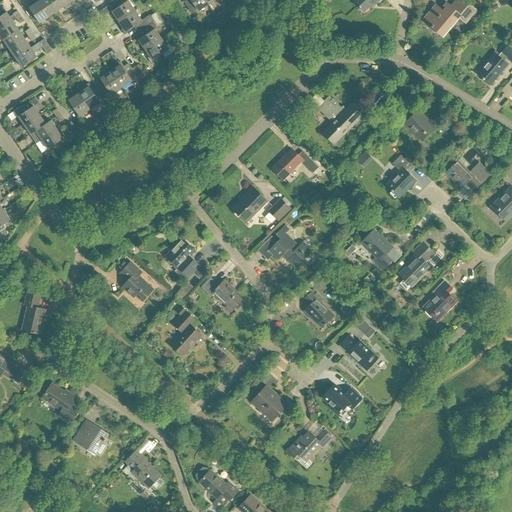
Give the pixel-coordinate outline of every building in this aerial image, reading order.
[(51,20),(37,0),(32,0),(31,1),(34,5),(29,8),(26,10),(29,15),(32,13),(39,23),(46,19),(48,23),(51,20)] [(37,0),(51,20),(54,19),(51,15),(58,11),(50,0),(37,0)] [(50,0),(58,11),(64,7),(66,10),(69,8),(63,0),(50,0)] [(63,0),(69,8),(72,7),(69,3),(73,0),(63,0)] [(114,16),(119,22),(135,11),(128,1),(129,0),(116,0),(111,4),(114,9),(109,12),(112,17),(114,16)] [(209,4),(205,0),(187,0),(184,3),(191,13),(197,9),(199,11),(209,4)] [(354,0),(353,1),(364,12),(374,4),(375,5),(380,0),(354,0)] [(430,27),(442,37),(459,18),(465,23),(475,11),(462,0),(457,0),(451,8),(446,4),(441,10),(436,5),(425,18),(433,24),(430,27)] [(0,16),(0,30),(13,22),(13,21),(16,19),(21,16),(17,11),(13,14),(13,15),(10,17),(3,8),(0,10),(3,15),(0,16)] [(133,26),(138,33),(154,22),(150,15),(142,21),(135,11),(119,22),(123,28),(121,30),(125,35),(130,31),(129,30),(133,26)] [(151,16),(155,22),(157,26),(164,22),(157,12),(151,16)] [(0,30),(0,36),(4,41),(19,31),(13,22),(0,30)] [(141,44),(146,51),(162,40),(155,30),(158,27),(154,22),(138,33),(141,37),(135,40),(139,46),(141,44)] [(4,41),(10,50),(25,39),(19,31),(4,41)] [(10,50),(16,59),(31,48),(25,39),(10,50)] [(31,48),(16,59),(22,68),(37,57),(34,53),(42,48),(47,54),(52,51),(44,39),(31,48)] [(162,40),(146,51),(150,57),(148,58),(151,63),(157,60),(156,58),(163,53),(166,58),(174,52),(169,45),(166,46),(162,40)] [(477,74),(490,85),(508,64),(504,61),(507,58),(511,62),(511,49),(508,46),(498,57),(495,54),(477,74)] [(117,67),(110,72),(121,88),(131,82),(133,85),(140,80),(132,69),(129,64),(124,67),(120,62),(115,65),(117,67)] [(138,65),(132,69),(140,80),(146,76),(138,65)] [(6,81),(11,79),(6,68),(1,71),(6,81)] [(101,83),(97,85),(107,101),(109,100),(110,99),(109,93),(110,93),(111,95),(121,88),(110,72),(104,76),(103,74),(97,78),(101,83)] [(85,89),(78,93),(89,110),(99,103),(98,101),(101,99),(103,102),(107,101),(97,85),(92,89),(89,83),(83,87),(85,89)] [(89,110),(78,93),(72,98),(71,96),(66,99),(69,105),(71,104),(80,116),(89,110)] [(14,111),(24,126),(40,116),(34,107),(39,103),(35,98),(24,106),(23,104),(14,111)] [(337,104),(338,103),(333,98),(327,105),(324,102),(317,109),(332,124),(324,132),(334,143),(353,124),(356,127),(363,120),(361,118),(363,116),(351,104),(346,109),(343,106),(341,108),(337,104)] [(399,120),(414,134),(415,132),(423,140),(435,127),(418,110),(410,118),(406,113),(399,120)] [(24,126),(31,135),(35,132),(35,131),(46,124),(40,116),(24,126)] [(81,120),(75,124),(83,136),(89,132),(81,120)] [(36,144),(41,140),(57,130),(51,121),(46,124),(35,131),(35,132),(31,135),(36,144)] [(361,126),(364,129),(369,125),(365,121),(361,126)] [(83,136),(75,124),(70,128),(81,144),(86,140),(83,136)] [(57,130),(41,140),(48,150),(59,142),(60,144),(66,139),(62,133),(60,135),(57,130)] [(272,169),(283,180),(303,161),(291,149),(272,169)] [(392,164),(399,171),(385,185),(399,199),(416,181),(409,174),(414,168),(401,155),(392,164)] [(303,164),(313,174),(319,168),(309,158),(303,164)] [(466,184),(473,191),(490,174),(479,164),(470,174),(458,161),(446,173),(461,189),(466,184)] [(232,208),(245,222),(256,212),(257,212),(267,202),(253,187),(232,208)] [(511,189),(510,188),(491,207),(505,222),(511,214),(511,189)] [(269,212),(278,221),(290,209),(281,200),(269,212)] [(4,211),(0,213),(0,227),(10,220),(4,211)] [(278,259),(277,260),(277,261),(283,255),(287,258),(286,259),(295,268),(311,252),(302,243),(297,248),(293,245),(295,243),(294,243),(285,234),(287,233),(286,233),(289,230),(284,226),(275,235),(280,239),(268,251),(268,252),(269,251),(278,259)] [(375,258),(372,260),(382,271),(392,261),(386,255),(393,248),(384,238),(383,239),(374,229),(360,243),(375,258)] [(171,263),(170,265),(176,271),(178,269),(188,278),(200,266),(189,256),(195,250),(183,238),(165,257),(171,263)] [(400,284),(406,291),(408,289),(411,287),(423,275),(422,273),(429,267),(430,268),(431,268),(425,262),(434,254),(422,243),(413,252),(415,255),(406,264),(407,265),(398,274),(404,280),(401,282),(401,283),(400,284)] [(341,251),(344,253),(349,247),(347,245),(341,251)] [(128,281),(122,287),(133,297),(135,295),(142,302),(153,290),(139,276),(142,273),(130,262),(120,273),(128,281)] [(201,288),(209,296),(212,293),(225,305),(226,304),(233,310),(242,300),(232,290),(233,289),(224,280),(219,285),(211,278),(201,288)] [(432,293),(435,295),(423,308),(437,322),(457,302),(448,294),(452,289),(444,281),(432,293)] [(176,294),(183,300),(194,288),(188,282),(176,294)] [(29,301),(22,330),(40,335),(46,310),(38,308),(41,294),(28,290),(26,300),(29,301)] [(320,303),(324,300),(314,290),(304,299),(310,305),(304,311),(311,319),(312,318),(322,328),(333,317),(320,303)] [(171,345),(182,356),(201,335),(190,325),(195,320),(179,306),(175,310),(181,316),(173,325),(182,333),(171,345)] [(370,326),(362,318),(354,326),(363,334),(370,326)] [(339,346),(366,372),(374,363),(371,360),(376,355),(359,340),(357,342),(349,335),(339,346)] [(412,349),(408,353),(412,358),(417,353),(412,349)] [(0,373),(2,375),(4,372),(12,378),(20,367),(11,361),(10,362),(0,355),(0,373)] [(271,389),(278,382),(272,376),(261,389),(263,391),(252,404),(270,421),(286,403),(271,389)] [(253,391),(260,382),(257,379),(249,388),(253,391)] [(58,415),(71,424),(79,411),(71,406),(77,398),(69,393),(68,394),(52,384),(42,398),(61,411),(58,415)] [(331,409),(338,415),(347,405),(352,409),(361,399),(349,388),(344,394),(334,384),(321,398),(332,407),(331,409)] [(74,442),(93,454),(95,451),(100,454),(105,446),(101,443),(102,441),(103,441),(104,439),(104,438),(107,433),(94,425),(90,431),(84,427),(74,442)] [(299,455),(306,461),(320,446),(324,450),(333,440),(323,430),(315,439),(308,432),(300,440),(299,439),(287,451),(295,459),(299,455)] [(125,462),(128,465),(122,471),(128,476),(131,473),(148,488),(150,486),(154,490),(157,490),(163,483),(163,481),(159,477),(161,475),(144,460),(146,458),(137,450),(125,462)] [(200,481),(199,482),(217,499),(221,494),(229,501),(238,491),(228,482),(226,484),(210,470),(209,471),(207,469),(203,468),(196,475),(198,480),(200,481)] [(238,508),(242,511),(265,511),(259,506),(260,504),(251,495),(238,508)]
